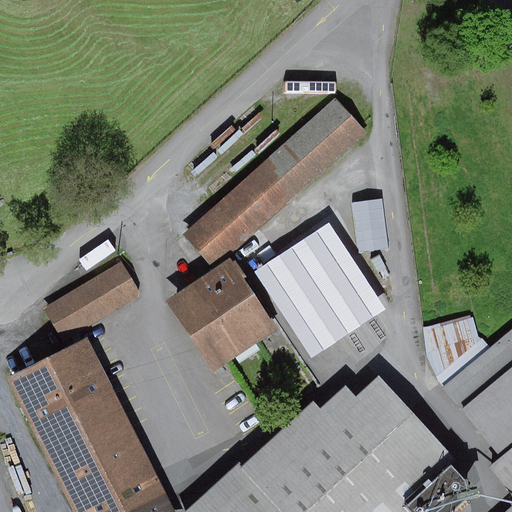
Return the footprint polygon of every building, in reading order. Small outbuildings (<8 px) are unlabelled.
[(331,105),(182,240),(206,267),(355,132),(331,105)] [(328,229),(258,275),(311,355),(381,309),(328,229)] [(230,261),(167,301),(208,365),(271,325),(230,261)] [(131,299),(116,269),(39,309),(54,338),(131,299)] [(511,511),(511,329),(497,342),(490,351),(480,339),(472,319),(425,329),(427,358),(443,388),(500,457),(490,468),(511,495),(511,509),(508,511),(451,511),(474,492),(451,466),(456,460),(377,378),(355,397),(348,387),(319,409),(313,403),(243,467),(239,464),(186,511),(511,511)] [(46,460),(126,420),(87,340),(7,380),(46,460)] [(174,511),(126,420),(46,460),(71,511),(174,511)]
